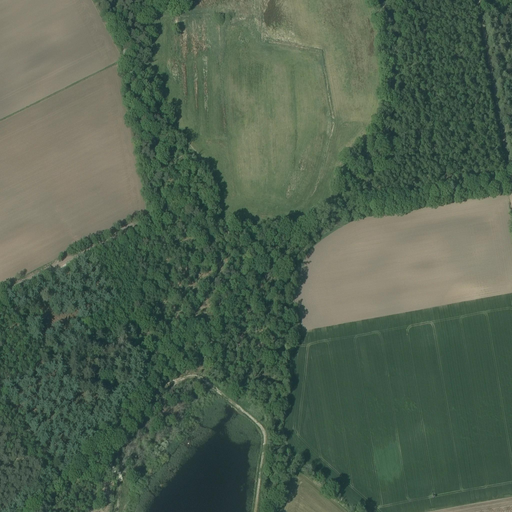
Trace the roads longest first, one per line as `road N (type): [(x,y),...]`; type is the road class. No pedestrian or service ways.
road 1 (track): [(91,511),(122,438),(162,382),(158,354),(138,333)]
road 2 (track): [(510,186),(478,0)]
road 3 (track): [(0,296),(148,218)]
road 4 (track): [(379,210),(510,186)]
